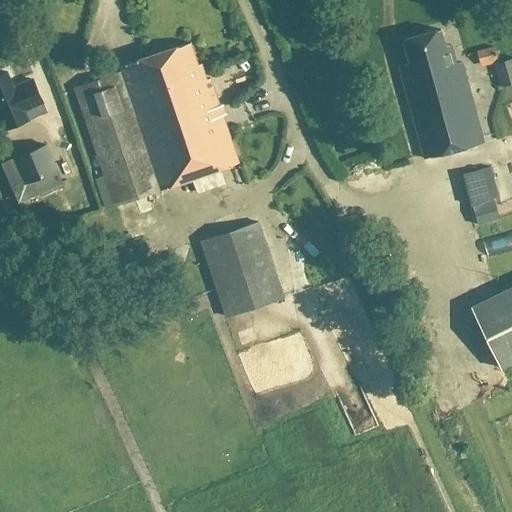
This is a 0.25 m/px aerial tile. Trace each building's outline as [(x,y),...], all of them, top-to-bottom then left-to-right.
[(410,63),(396,67),(422,160),(483,143),(461,63),(457,64),(452,49),(447,51),(441,32),(404,42),(410,63)] [(119,74),(75,89),(114,207),(192,181),(197,194),(224,185),(219,170),(238,164),(210,80),(205,81),(200,64),(196,65),(190,45),(117,69),(119,74)] [(492,48),(491,48),(475,52),(479,66),(495,62),(492,48)] [(511,60),(493,66),(499,90),(511,86),(511,60)] [(6,74),(0,76),(0,123),(28,111),(20,92),(15,93),(6,74)] [(55,170),(44,146),(14,159),(25,183),(55,170)] [(489,168),(462,176),(470,207),(498,199),(489,168)] [(224,318),(227,317),(282,299),(257,223),(199,242),(224,318)] [(511,286),(468,308),(497,370),(511,362),(511,286)] [(455,351),(467,372),(488,361),(476,340),(455,351)]
